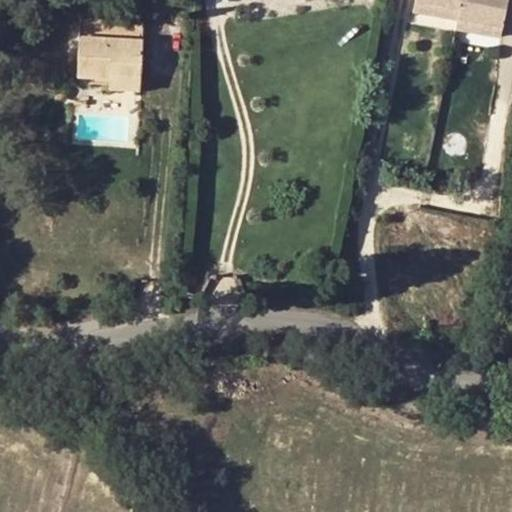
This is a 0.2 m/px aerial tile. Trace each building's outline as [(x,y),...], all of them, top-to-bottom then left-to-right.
[(431,14),(457,20),(457,17),(460,0),(414,0),(415,1),(433,4),(431,14)] [(460,0),(457,17),(475,21),(473,33),(500,37),(507,0),(460,0)] [(433,4),(415,1),(412,11),(431,14),(433,4)] [(457,17),(457,20),(455,29),(473,33),(475,21),(457,17)] [(140,77),(145,22),(82,18),(78,78),(112,79),(112,76),(140,77)] [(111,92),(139,93),(140,77),(112,76),(112,79),(111,92)]
